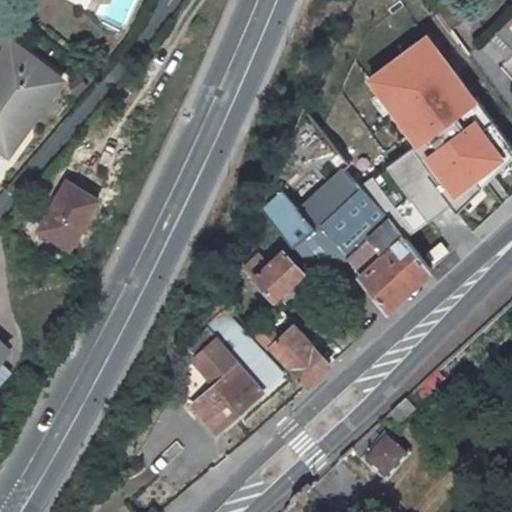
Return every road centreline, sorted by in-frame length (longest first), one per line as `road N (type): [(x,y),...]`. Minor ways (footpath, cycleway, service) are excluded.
road 1 (secondary): [(34,511),(151,310),(291,0)]
road 2 (secondary): [(246,0),(105,311),(0,511)]
road 3 (primary): [(511,242),(443,292),(205,511)]
road 4 (primary): [(254,511),(462,312),(511,248)]
road 5 (residential): [(0,204),(168,0)]
